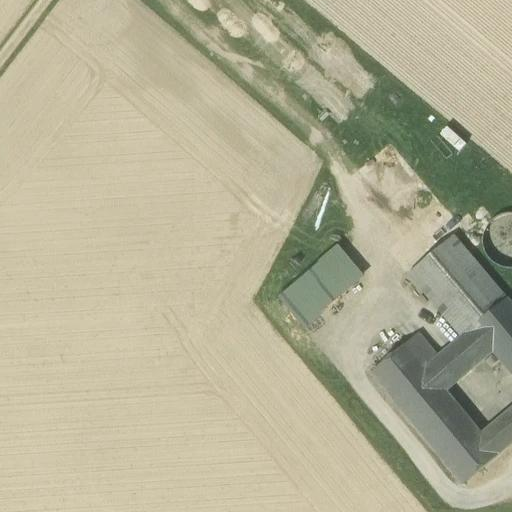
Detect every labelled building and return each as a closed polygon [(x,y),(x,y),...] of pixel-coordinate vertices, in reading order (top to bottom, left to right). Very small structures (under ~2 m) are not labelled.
[(332,49),(320,64),(364,98),(376,82),(332,49)] [(333,130),(348,114),(330,99),(316,115),(333,130)] [(473,329),(507,300),(454,236),(408,275),(461,339),(473,329)] [(304,330),(364,280),(339,249),(278,300),(304,330)] [(493,354),(511,375),(511,304),(508,300),(507,300),(473,329),(493,354)] [(450,348),(470,373),(493,354),(473,329),(461,339),(450,348)] [(426,368),(439,358),(419,334),(372,374),(391,398),(426,368)] [(470,373),(450,348),(439,358),(460,382),(470,373)] [(460,382),(439,358),(426,368),(446,393),(460,382)] [(446,393),(426,368),(391,398),(464,486),(498,456),(482,436),(446,393)] [(511,420),(507,414),(482,436),(498,456),(511,444),(511,420)]
